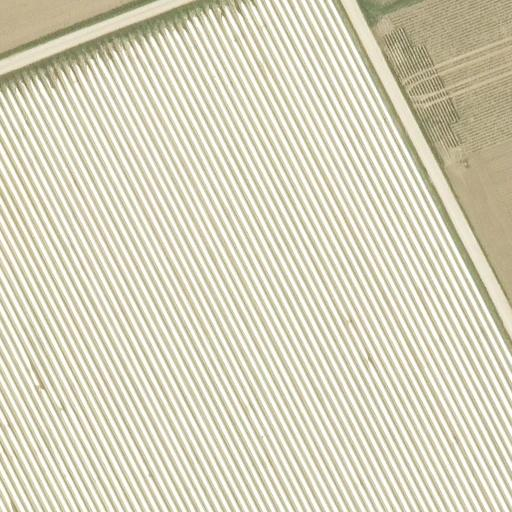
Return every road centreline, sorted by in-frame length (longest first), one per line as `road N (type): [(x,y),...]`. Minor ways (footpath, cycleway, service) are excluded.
road 1 (track): [(343,0),(511,326)]
road 2 (track): [(0,75),(199,0)]
